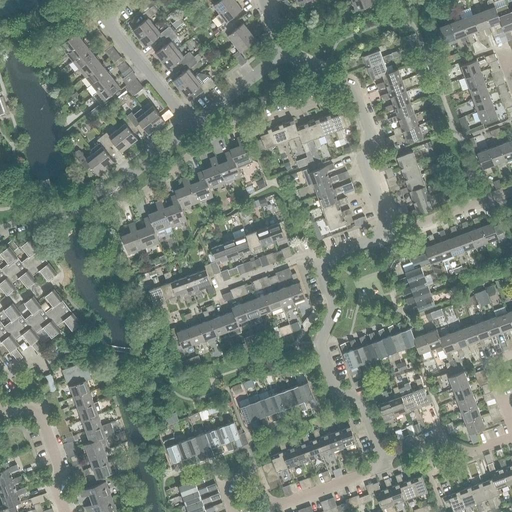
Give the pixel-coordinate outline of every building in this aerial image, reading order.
[(202,11),(213,2),(211,0),(206,0),(199,6),(202,11)] [(219,14),(235,1),(234,0),(219,0),(213,6),(219,14)] [(374,3),(372,0),(352,0),(351,1),(355,10),(374,3)] [(483,11),(489,26),(492,35),(497,34),(493,25),(500,22),(496,10),(492,0),(489,1),(488,2),(488,3),(490,8),(483,11)] [(217,29),(220,33),(231,25),(227,20),(241,9),(235,1),(219,14),(216,17),(222,24),(216,28),(217,29)] [(132,30),(138,38),(154,26),(148,18),(157,11),(153,6),(142,15),(146,19),(132,30)] [(504,32),(507,41),(511,39),(508,30),(511,29),(511,19),(509,12),(510,12),(508,6),(496,10),(500,22),(504,32)] [(482,29),(489,26),(483,11),(472,15),(478,30),(481,40),(485,38),(482,29)] [(471,33),(478,30),(472,15),(460,19),(462,24),(466,35),(470,44),(474,42),(471,33)] [(449,23),(455,39),(458,48),(463,46),(460,37),(466,35),(462,24),(460,19),(449,23)] [(235,29),(231,25),(220,33),(224,38),(227,36),(233,44),(249,31),(243,23),(235,29)] [(443,43),(455,39),(449,23),(438,27),(443,43)] [(158,35),(162,40),(173,31),(169,26),(160,34),(154,26),(138,38),(145,46),(158,35)] [(155,53),(161,62),(177,49),(171,41),(177,36),(173,31),(162,40),(166,45),(155,53)] [(249,31),(233,44),(240,52),(256,39),(249,31)] [(66,53),(82,40),(76,32),(60,45),(66,53)] [(66,53),(72,61),(88,48),(82,40),(66,53)] [(94,56),(88,48),(72,61),(79,69),(94,56)] [(179,61),(182,65),(193,57),(189,52),(183,57),(177,49),(161,62),(168,70),(179,61)] [(383,61),(383,62),(393,58),(391,53),(382,57),(379,50),(361,57),(363,64),(366,63),(368,67),(383,61)] [(246,62),(238,53),(237,51),(232,55),(241,66),(246,62)] [(459,57),(457,53),(446,57),(447,61),(459,57)] [(44,63),(48,59),(45,55),(40,59),(44,63)] [(79,69),(85,76),(101,64),(94,56),(79,69)] [(172,81),(179,89),(194,76),(188,68),(197,61),(193,57),(182,65),(186,70),(172,81)] [(460,66),(464,77),(480,71),(476,60),(460,66)] [(368,67),(365,68),(368,75),(370,74),(372,79),(382,75),(387,73),(387,72),(383,62),(383,61),(368,67)] [(85,76),(91,84),(107,71),(101,64),(85,76)] [(124,78),(132,71),(129,67),(121,73),(124,78)] [(449,78),(445,68),(439,70),(443,80),(449,78)] [(386,86),(401,80),(397,69),(387,72),(387,73),(382,75),(384,81),(376,85),(378,89),(386,86)] [(97,92),(113,79),(107,71),(91,84),(97,92)] [(464,77),(469,88),(484,83),(480,71),(464,77)] [(199,86),(203,91),(214,82),(210,77),(201,84),(194,76),(179,89),(185,97),(199,86)] [(128,91),(139,83),(135,78),(124,86),(128,91)] [(97,92),(92,96),(101,106),(108,101),(106,98),(120,87),(113,79),(97,92)] [(390,97),(406,92),(401,80),(386,86),(388,93),(380,96),(382,101),(390,98),(390,97)] [(132,96),(143,87),(139,83),(128,91),(132,96)] [(469,88),(473,100),(488,94),(484,83),(469,88)] [(394,109),(410,103),(406,92),(390,97),(390,98),(392,104),(384,107),(386,112),(394,109)] [(473,100),(477,111),(493,105),(488,94),(473,100)] [(414,114),(410,103),(394,109),(397,115),(388,118),(390,123),(398,120),(414,114)] [(98,105),(88,113),(91,117),(102,109),(98,105)] [(152,105),(144,112),(156,128),(164,121),(152,105)] [(497,117),(493,105),(477,111),(481,122),(497,117)] [(126,116),(135,127),(140,123),(148,134),(156,128),(144,112),(141,108),(133,114),(131,112),(126,116)] [(341,111),(329,115),(335,130),(335,131),(338,140),(343,138),(340,129),(347,126),(341,111)] [(394,134),(402,131),(418,125),(414,114),(398,120),(401,127),(392,130),(394,134)] [(329,115),(318,119),(324,135),(327,144),(332,142),(328,133),(335,131),(335,130),(329,115)] [(116,129),(129,145),(137,139),(130,130),(135,127),(126,116),(121,120),(124,123),(116,129)] [(317,137),(324,135),(318,119),(307,123),(313,139),(312,139),(316,148),(321,147),(317,137)] [(292,138),(298,136),(299,136),(296,127),(293,120),(282,124),(287,140),(291,149),(295,147),(292,138)] [(306,141),(312,139),(313,139),(307,123),(296,127),(299,136),(298,136),(305,152),(309,151),(306,141)] [(281,142),(287,140),(282,124),(270,128),(276,144),(279,153),(284,152),(281,142)] [(422,137),(418,125),(402,131),(407,143),(422,137)] [(276,144),(270,128),(259,133),(261,139),(255,141),(260,154),(271,150),(269,146),(276,144)] [(121,152),(129,145),(116,129),(108,136),(106,132),(101,136),(110,147),(114,143),(121,152)] [(91,149),(93,152),(106,168),(114,162),(105,151),(110,147),(101,136),(96,140),(98,143),(91,149)] [(229,149),(230,151),(236,167),(237,167),(252,161),(242,136),(236,138),(239,146),(229,149)] [(505,160),(511,157),(511,144),(510,140),(499,145),(505,160)] [(342,148),(345,155),(351,152),(349,145),(342,148)] [(494,164),(505,160),(499,145),(488,149),(494,164)] [(482,169),(494,164),(488,149),(476,153),(482,169)] [(98,175),(106,168),(93,152),(85,159),(78,150),(73,154),(86,169),(91,166),(98,175)] [(227,161),(218,164),(224,182),(240,177),(237,167),(236,167),(230,151),(224,153),(227,161)] [(396,157),(401,169),(416,163),(412,151),(396,157)] [(202,170),(202,171),(209,188),(224,182),(218,164),(215,157),(209,159),(212,167),(202,170)] [(308,186),(313,184),(328,178),(326,171),(334,168),(332,163),(310,172),(308,172),(307,169),(302,170),(308,186)] [(420,174),(416,163),(401,169),(405,180),(420,174)] [(387,179),(394,176),(391,167),(384,169),(387,179)] [(212,197),(209,188),(202,171),(197,173),(199,181),(190,184),(197,202),(212,197)] [(425,185),(420,174),(405,180),(407,187),(399,190),(401,194),(409,191),(425,185)] [(336,175),(328,178),(313,184),(317,195),(332,189),(330,182),(338,179),(336,175)] [(174,190),(176,195),(181,208),(197,202),(190,184),(187,177),(181,179),(184,187),(174,190)] [(495,189),(501,187),(499,180),(492,182),(495,189)] [(429,197),(425,185),(409,191),(413,202),(429,197)] [(340,186),(332,189),(317,195),(321,206),(337,200),(334,194),(342,191),(340,186)] [(173,205),(164,208),(163,208),(170,226),(186,220),(181,208),(176,195),(170,197),(173,205)] [(345,197),(337,200),(321,206),(325,217),(325,218),(341,212),(341,211),(338,205),(346,202),(345,197)] [(433,208),(429,197),(413,202),(416,209),(407,212),(409,217),(433,208)] [(148,214),(149,217),(155,232),(170,226),(163,208),(164,208),(161,200),(155,203),(157,210),(148,214)] [(349,208),(341,211),(341,212),(325,218),(325,217),(323,218),(325,225),(328,224),(330,229),(345,223),(343,216),(351,213),(349,208)] [(355,226),(360,224),(366,222),(364,216),(353,220),(355,226)] [(146,226),(136,230),(143,248),(159,242),(155,232),(149,217),(143,219),(146,226)] [(475,246),(486,242),(480,227),(477,218),(472,219),(476,228),(469,231),(475,246)] [(127,254),(143,248),(136,230),(134,222),(127,225),(130,232),(121,236),(127,254)] [(279,222),(267,227),(273,242),(285,238),(279,222)] [(464,251),(475,246),(469,231),(465,222),(461,223),(464,232),(458,235),(464,251)] [(492,222),(480,227),(486,242),(497,238),(498,242),(505,239),(499,223),(493,226),(492,222)] [(447,239),(452,255),(464,251),(458,235),(454,226),(450,228),(453,237),(447,239)] [(267,227),(256,231),(262,246),(273,242),(267,227)] [(452,255),(447,239),(446,239),(443,230),(439,232),(442,241),(435,243),(441,259),(443,262),(453,258),(452,255)] [(250,251),(262,246),(256,231),(245,235),(250,251)] [(441,259),(435,243),(432,234),(427,236),(431,245),(424,247),(426,253),(418,256),(422,266),(441,259)] [(245,235),(234,239),(239,255),(250,251),(245,235)] [(21,262),(22,263),(27,269),(43,256),(29,239),(20,246),(29,256),(21,262)] [(234,239),(222,243),(228,259),(239,255),(234,239)] [(216,261),(210,263),(214,274),(220,272),(217,263),(228,259),(222,243),(211,248),(216,261)] [(0,253),(8,263),(1,269),(2,270),(6,276),(22,263),(21,262),(8,246),(0,252),(0,253)] [(39,270),(48,280),(56,273),(43,256),(27,269),(32,276),(39,270)] [(400,285),(408,282),(424,276),(420,267),(422,266),(418,256),(411,258),(414,268),(404,272),(406,277),(398,280),(400,285)] [(6,276),(11,283),(19,277),(27,287),(36,281),(32,276),(27,269),(22,263),(6,276)] [(208,277),(214,274),(210,263),(203,265),(205,269),(194,273),(199,289),(200,289),(206,286),(209,294),(214,293),(208,277)] [(2,270),(0,271),(0,286),(6,294),(15,288),(11,283),(6,276),(2,270)] [(166,301),(177,297),(171,282),(171,281),(168,272),(163,274),(166,283),(160,286),(166,301)] [(194,273),(182,277),(188,293),(195,291),(198,299),(203,297),(200,289),(199,289),(194,273)] [(294,284),(288,286),(293,302),(305,298),(299,282),(295,273),(291,275),(294,284)] [(154,306),(166,301),(160,286),(156,276),(152,278),(155,287),(148,290),(154,306)] [(403,295),(412,291),(411,291),(427,285),(424,276),(408,282),(410,287),(401,290),(403,295)] [(182,277),(171,281),(171,282),(177,297),(184,295),(187,303),(191,301),(188,293),(182,277)] [(500,279),(495,281),(497,289),(503,287),(500,279)] [(407,304),(415,301),(431,295),(427,285),(411,291),(412,291),(413,296),(405,299),(407,304)] [(288,286),(276,290),(282,306),(293,302),(288,286)] [(50,319),(67,306),(53,289),(44,296),(52,306),(45,312),(46,313),(50,319)] [(276,290),(265,294),(271,310),(282,306),(276,290)] [(485,290),(475,293),(480,306),(489,302),(485,290)] [(254,299),(260,314),(271,310),(265,294),(254,299)] [(434,305),(431,295),(415,301),(417,306),(408,309),(410,314),(434,305)] [(25,320),(30,326),(46,313),(45,312),(32,296),(24,303),(32,313),(24,319),(25,320)] [(260,314),(254,299),(243,303),(248,318),(250,318),(252,324),(262,321),(259,314),(260,314)] [(9,333),(25,320),(24,319),(12,303),(3,310),(11,320),(4,326),(6,329),(9,333)] [(237,323),(248,318),(243,303),(231,307),(232,311),(233,311),(237,323)] [(67,306),(50,319),(56,326),(63,320),(72,330),(80,323),(67,306)] [(199,323),(205,339),(216,335),(210,319),(207,312),(207,310),(206,310),(202,312),(206,321),(199,323)] [(232,311),(222,315),(227,331),(239,327),(237,323),(233,311),(232,311)] [(505,330),(511,328),(506,312),(495,316),(501,332),(504,341),(509,339),(505,330)] [(51,337),(58,331),(60,330),(56,326),(50,319),(46,313),(30,326),(35,333),(43,327),(51,337)] [(210,319),(216,335),(227,331),(222,315),(210,319)] [(494,334),(501,332),(495,316),(484,320),(489,336),(490,336),(493,345),(497,343),(494,334)] [(304,329),(310,322),(306,318),(302,324),(304,329)] [(35,333),(30,326),(25,320),(9,333),(15,340),(22,334),(38,354),(43,350),(35,340),(39,338),(35,333)] [(483,339),(489,336),(484,320),(472,325),(478,340),(482,349),(486,348),(483,339)] [(397,323),(400,332),(400,331),(406,347),(415,344),(415,343),(413,338),(413,337),(410,328),(404,330),(401,321),(397,323)] [(188,328),(194,343),(205,339),(199,323),(188,328)] [(415,343),(415,344),(419,353),(430,349),(424,333),(421,324),(416,326),(420,335),(413,337),(413,338),(415,343)] [(387,327),(390,335),(396,351),(406,347),(400,331),(400,332),(395,333),(392,325),(387,327)] [(472,343),(478,340),(472,325),(461,329),(467,344),(471,353),(475,352),(472,343)] [(182,348),(194,343),(188,328),(176,332),(175,327),(170,329),(172,336),(177,334),(182,348)] [(15,340),(9,333),(6,329),(0,332),(0,342),(2,341),(17,361),(22,357),(15,348),(18,345),(15,340)] [(377,330),(381,339),(387,354),(396,351),(390,335),(385,337),(382,329),(377,330)] [(438,337),(439,337),(436,329),(424,333),(430,349),(434,348),(436,352),(442,350),(443,352),(444,352),(441,345),(438,337)] [(450,333),(456,348),(459,358),(464,356),(460,347),(467,344),(461,329),(450,333)] [(269,339),(266,330),(254,334),(258,343),(269,339)] [(368,334),(371,342),(377,358),(387,354),(381,339),(376,340),(373,332),(368,334)] [(450,333),(439,337),(438,337),(441,345),(444,352),(444,353),(445,353),(448,362),(452,360),(449,351),(456,348),(450,333)] [(358,337),(361,346),(362,346),(368,361),(377,358),(371,342),(366,344),(363,336),(358,337)] [(349,341),(352,349),(358,365),(368,361),(362,346),(361,346),(357,348),(354,339),(349,341)] [(348,368),(358,365),(352,349),(347,351),(344,343),(339,345),(348,368)] [(452,360),(448,362),(449,365),(450,368),(457,365),(455,359),(452,360)] [(68,382),(73,397),(89,391),(85,381),(91,378),(90,377),(94,376),(93,372),(89,373),(85,362),(61,370),(66,382),(68,382)] [(485,369),(477,372),(483,384),(491,380),(485,369)] [(448,378),(452,388),(468,382),(463,371),(448,377),(447,373),(440,375),(442,380),(448,378)] [(54,373),(49,375),(53,390),(57,389),(54,373)] [(418,389),(412,392),(411,392),(417,407),(429,403),(419,378),(415,380),(418,389)] [(307,382),(297,385),(303,401),(308,399),(311,407),(316,406),(307,382)] [(406,412),(417,407),(411,392),(412,392),(408,382),(403,384),(407,393),(400,396),(406,412)] [(472,394),(468,382),(452,388),(456,400),(472,394)] [(235,395),(243,392),(240,384),(232,387),(235,395)] [(306,409),(303,401),(297,385),(288,389),(293,404),(294,404),(298,402),(302,411),(306,409)] [(395,416),(406,412),(400,396),(397,386),(392,388),(396,398),(389,400),(395,416)] [(288,389),(278,392),(284,408),(289,406),(292,414),(297,413),(294,404),(293,404),(288,389)] [(73,397),(77,408),(93,403),(89,391),(73,397)] [(390,417),(395,416),(389,400),(386,391),(381,392),(384,402),(378,404),(384,422),(391,420),(390,417)] [(278,392),(269,396),(274,411),(275,411),(279,410),(282,418),(287,416),(284,408),(278,392)] [(456,400),(460,411),(476,405),(472,394),(456,400)] [(269,396),(259,399),(265,415),(270,413),(273,421),(278,420),(275,411),(274,411),(269,396)] [(268,423),(265,415),(259,399),(249,403),(255,419),(260,417),(263,425),(268,423)] [(77,408),(81,420),(97,414),(101,413),(97,401),(93,403),(77,408)] [(258,427),(255,419),(249,403),(240,407),(245,422),(251,420),(254,429),(258,427)] [(460,411),(465,422),(480,416),(476,405),(460,411)] [(101,425),(97,414),(81,420),(85,431),(101,425)] [(484,428),(480,416),(465,422),(469,434),(484,428)] [(85,431),(90,442),(99,439),(100,439),(105,437),(114,434),(110,422),(101,425),(85,431)] [(233,422),(224,425),(229,441),(234,439),(238,447),(248,443),(244,432),(238,434),(233,422)] [(413,425),(415,433),(421,431),(418,423),(413,425)] [(224,425),(214,429),(220,444),(225,442),(228,451),(233,449),(229,441),(224,425)] [(415,434),(411,425),(406,427),(410,436),(415,434)] [(349,426),(338,431),(344,446),(355,442),(349,426)] [(214,429),(204,432),(210,448),(215,446),(218,454),(223,453),(220,444),(214,429)] [(312,431),(315,439),(321,455),(332,450),(327,435),(320,437),(317,429),(312,431)] [(403,439),(400,429),(395,431),(398,440),(403,439)] [(338,431),(327,435),(332,450),(344,446),(338,431)] [(204,432),(195,436),(201,451),(206,450),(209,458),(214,456),(210,448),(204,432)] [(310,459),(321,455),(315,439),(309,441),(305,433),(301,435),(304,443),(310,459)] [(195,436),(185,439),(191,455),(196,453),(199,461),(204,460),(201,451),(195,436)] [(84,444),(88,456),(103,450),(109,448),(105,437),(100,439),(99,439),(90,442),(84,444)] [(299,463),(310,459),(304,443),(297,446),(294,437),(289,439),(293,447),(299,463)] [(185,439),(176,443),(181,459),(182,459),(187,457),(190,465),(194,463),(191,455),(185,439)] [(278,443),(281,452),(282,451),(287,467),(299,463),(293,447),(286,450),(283,441),(278,443)] [(185,467),(182,459),(181,459),(176,443),(166,447),(172,462),(177,460),(180,469),(185,467)] [(88,456),(92,467),(108,461),(103,450),(88,456)] [(282,451),(281,452),(270,456),(272,462),(274,468),(276,471),(287,467),(282,451)] [(507,484),(511,482),(511,464),(506,467),(503,458),(498,460),(501,469),(507,484)] [(108,462),(108,461),(92,467),(96,478),(112,473),(111,472),(116,470),(112,460),(108,462)] [(0,483),(12,479),(10,472),(18,469),(16,464),(9,467),(7,461),(0,463),(0,483)] [(274,468),(272,462),(261,466),(263,472),(274,468)] [(487,464),(492,478),(496,488),(507,484),(501,469),(495,471),(492,463),(487,464)] [(266,477),(277,473),(276,471),(274,468),(263,472),(266,477)] [(331,480),(328,470),(321,473),(325,482),(331,480)] [(268,483),(279,479),(277,473),(266,477),(268,483)] [(404,500),(415,495),(409,480),(402,482),(399,474),(395,476),(398,484),(404,500)] [(0,494),(0,496),(16,490),(14,484),(22,481),(20,476),(12,479),(0,483),(0,494)] [(302,480),(305,488),(316,484),(313,476),(302,480)] [(421,476),(409,480),(415,495),(427,491),(421,476)] [(178,486),(182,495),(197,490),(197,489),(195,485),(204,482),(202,477),(178,486)] [(398,484),(391,486),(388,478),(383,480),(387,488),(393,504),(404,500),(398,484)] [(498,494),(496,488),(492,478),(481,482),(487,498),(486,498),(490,508),(495,506),(491,496),(498,494)] [(268,483),(270,489),(281,484),(279,479),(268,483)] [(92,504),(110,497),(105,482),(79,491),(81,497),(89,494),(92,504)] [(387,488),(380,491),(377,482),(372,484),(381,508),(393,504),(387,488)] [(480,501),(486,498),(487,498),(481,482),(470,487),(475,502),(479,511),(483,510),(480,501)] [(206,486),(197,489),(197,490),(182,495),(185,505),(201,499),(199,494),(207,491),(206,486)] [(24,487),(16,490),(0,496),(4,507),(5,507),(15,504),(20,502),(18,495),(26,492),(24,487)] [(471,511),(469,505),(475,502),(470,487),(458,491),(464,506),(464,507),(465,511),(471,511)] [(458,511),(457,509),(464,507),(464,506),(458,491),(447,495),(453,511),(458,511)] [(185,505),(187,511),(195,511),(204,509),(204,508),(203,504),(211,501),(209,496),(201,499),(185,505)] [(115,511),(110,497),(92,504),(85,506),(86,511),(88,511),(94,510),(95,511),(115,511)]
